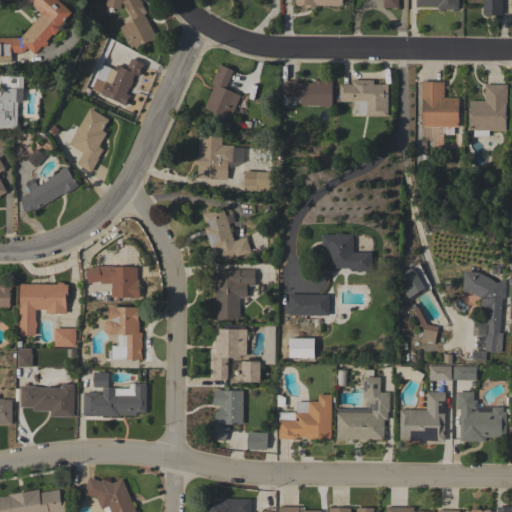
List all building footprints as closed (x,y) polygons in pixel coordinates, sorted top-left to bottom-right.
[(42,14),(27,0),(59,0),(73,13),(60,26),(60,29),(56,34),(53,34),(47,41),(49,42),(44,47),(42,46),(34,55),(27,48),(22,53),(11,53),(11,63),(0,63),(0,37),(20,37),(42,14)] [(121,0),(119,10),(104,6),(105,0),(121,0)] [(132,20),(122,1),(123,0),(141,0),(143,3),(142,4),(147,13),(144,14),(157,37),(136,49),(134,45),(130,47),(119,27),(132,20)] [(397,0),(381,0),(382,8),(397,8),(397,0)] [(458,0),(458,9),(437,9),(437,6),(416,6),(416,0),(458,0)] [(502,0),(502,16),(482,15),(482,0),(502,0)] [(105,82),(104,81),(110,68),(114,70),(116,64),(126,68),(131,58),(144,64),(139,76),(136,74),(130,88),(129,87),(126,93),(130,95),(125,106),(99,94),(105,82)] [(215,84),(211,82),(220,64),(233,70),(225,88),(240,95),(229,119),(204,108),(215,84)] [(0,76),(23,76),(22,101),(17,101),(17,127),(0,127),(0,76)] [(301,96),(284,96),(284,80),(297,80),(297,82),(311,82),(314,82),(314,79),(316,79),(316,80),(321,80),(321,79),(325,79),(325,80),(330,80),(330,79),(331,79),(331,107),(318,107),(318,105),(301,105),(301,96)] [(339,84),(351,84),(351,79),(373,79),(373,84),(387,84),(387,116),(364,116),(364,114),(353,114),(353,101),(339,101),(339,84)] [(453,126),(453,134),(444,134),(445,126),(421,126),(422,101),(421,101),(421,81),(443,81),(443,97),(459,98),(458,127),(453,126)] [(488,130),(488,136),(473,136),(473,130),(469,130),(469,100),(484,101),(484,84),(507,84),(507,103),(506,103),(505,130),(488,130)] [(90,108),(109,119),(103,130),(107,132),(99,146),(103,149),(98,157),(99,158),(91,172),(76,163),(83,153),(68,144),(90,108)] [(196,178),(197,165),(196,165),(196,156),(198,156),(198,141),(197,141),(198,132),(222,134),(221,144),(233,145),(232,163),(228,163),(227,180),(196,178)] [(243,147),(232,147),(232,161),(242,162),(243,147)] [(45,156),(35,167),(26,158),(36,148),(45,156)] [(25,183),(33,178),(37,185),(48,179),(48,178),(60,172),(59,170),(67,165),(68,168),(73,179),(75,178),(78,185),(76,186),(76,187),(66,192),(64,193),(63,193),(38,208),(23,211),(20,196),(28,195),(28,193),(28,192),(29,192),(25,183)] [(273,172),(273,186),(267,193),(242,191),(243,170),(259,171),(273,172)] [(207,226),(206,222),(205,222),(202,214),(210,211),(210,212),(223,208),(224,211),(226,216),(233,213),(235,222),(228,224),(230,228),(229,228),(233,241),(246,237),(247,240),(250,251),(235,256),(234,252),(221,257),(218,250),(212,252),(204,227),(207,226)] [(372,271),(351,271),(351,269),(350,269),(350,268),(326,268),(326,246),(322,246),(322,234),(334,234),(336,233),(343,233),(344,234),(353,234),(353,252),(372,252),(372,271)] [(137,275),(138,275),(138,288),(139,288),(139,298),(132,298),(132,297),(111,297),(111,284),(100,283),(100,281),(87,283),(85,267),(99,265),(113,265),(113,267),(137,267),(137,275)] [(255,286),(246,285),(246,296),(239,296),(239,320),(216,320),(216,302),(214,302),(214,285),(217,285),(217,270),(234,270),(234,269),(255,269),(255,286)] [(478,272),(492,278),(497,283),(506,278),(505,298),(502,298),(500,332),(503,332),(501,352),(485,350),(486,334),(487,334),(488,324),(487,324),(489,307),(480,307),(481,297),(469,292),(462,291),(464,271),(478,272)] [(56,284),(58,282),(63,282),(64,284),(68,284),(68,300),(55,300),(55,304),(58,304),(58,314),(35,313),(35,335),(19,335),(19,307),(20,307),(20,283),(56,284)] [(0,284),(11,284),(11,290),(10,290),(10,295),(10,300),(9,300),(9,307),(0,307),(0,284)] [(329,294),(329,315),(288,314),(289,294),(329,294)] [(139,307),(138,332),(142,332),(141,359),(111,359),(111,358),(108,358),(108,350),(111,350),(111,345),(117,345),(117,334),(109,334),(104,330),(104,322),(108,319),(108,306),(139,307)] [(438,326),(434,344),(420,340),(423,329),(413,309),(418,307),(426,324),(438,326)] [(75,328),(75,346),(54,346),(54,328),(75,328)] [(246,355),(240,355),(240,357),(228,357),(227,379),(212,379),(212,353),(216,353),(216,329),(246,329),(246,355)] [(314,338),(314,357),(289,357),(289,338),(314,338)] [(18,353),(32,353),(32,367),(18,367),(18,353)] [(244,361),(244,359),(256,360),(256,361),(260,361),(260,382),(244,381),(244,382),(242,382),(242,361),(244,361)] [(451,365),(451,380),(429,380),(429,365),(451,365)] [(470,366),(470,380),(453,380),(453,366),(470,366)] [(93,372),(94,372),(94,369),(104,369),(104,372),(108,372),(108,386),(93,387),(93,372)] [(337,370),(346,370),(346,385),(337,385),(337,370)] [(380,376),(380,392),(389,392),(389,411),(388,411),(388,419),(384,419),(384,439),(337,439),(337,412),(337,408),(372,408),(372,402),(366,402),(366,401),(365,401),(365,397),(363,397),(363,376),(380,376)] [(146,412),(136,412),(136,415),(118,415),(118,416),(83,415),(83,392),(99,392),(99,394),(102,394),(102,387),(114,387),(114,388),(130,388),(130,383),(146,383),(146,412)] [(21,385),(37,386),(37,387),(62,387),(62,384),(73,384),(73,416),(50,416),(50,411),(33,410),(33,407),(20,407),(21,385)] [(242,424),(218,424),(219,406),(214,406),(214,389),(221,389),(221,390),(224,390),(224,386),(228,386),(228,390),(243,390),(242,424)] [(399,440),(400,409),(426,409),(426,391),(445,392),(444,440),(399,440)] [(460,409),(456,409),(457,391),(474,392),(473,407),(474,407),(474,411),(492,412),(492,407),(503,407),(503,412),(506,412),(506,437),(485,437),(485,441),(459,440),(460,409)] [(331,439),(306,438),(306,437),(297,436),(297,438),(278,438),(278,420),(279,420),(279,411),(296,412),(296,401),(308,401),(318,401),(318,394),(331,394),(331,439)] [(0,399),(12,399),(12,424),(0,424),(0,399)] [(225,441),(210,437),(214,423),(229,428),(225,441)] [(267,432),(267,449),(247,448),(247,431),(267,432)] [(110,511),(108,506),(101,509),(100,506),(94,508),(92,503),(97,500),(96,498),(83,494),(89,477),(101,481),(102,479),(113,482),(122,478),(136,511),(110,511)] [(39,489),(39,492),(59,489),(60,499),(64,499),(66,511),(0,511),(0,496),(7,496),(7,494),(39,489)] [(205,511),(206,511),(208,511),(208,502),(215,503),(215,500),(220,501),(220,498),(251,498),(250,511),(205,511)] [(511,511),(511,502),(510,502),(510,507),(496,507),(495,511),(511,511)]
